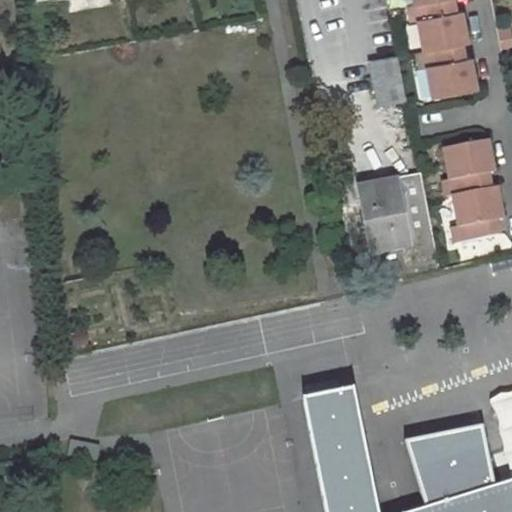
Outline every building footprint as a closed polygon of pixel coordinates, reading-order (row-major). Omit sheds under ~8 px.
[(27,0),(29,57),(268,10),(266,0),(27,0)] [(425,48),(451,44),(465,41),(469,40),(463,9),(459,10),(445,12),(442,0),(430,0),(416,3),(409,3),(412,20),(419,18),(425,48)] [(442,0),(445,12),(459,10),(456,0),(442,0)] [(453,58),(468,55),(465,41),(451,44),(453,58)] [(428,65),(435,96),(460,91),(479,87),(472,54),(468,55),(453,58),(451,44),(425,48),(418,49),(422,66),(428,65)] [(399,55),(370,61),(378,105),(407,99),(399,55)] [(444,148),(450,179),(444,179),(447,196),(453,195),(479,190),(476,175),(492,172),(494,171),(488,139),(470,143),(444,148)] [(420,170),(361,183),(379,284),(437,269),(433,240),(426,199),(420,170)] [(479,190),(494,187),(492,172),(476,175),(479,190)] [(453,195),(459,226),(453,227),(456,243),(488,236),(485,222),(500,219),(503,218),(497,187),(494,187),(479,190),(453,195)] [(488,236),(503,233),(500,219),(485,222),(488,236)] [(511,511),(511,480),(495,486),(483,425),(404,440),(424,509),(412,511),(375,511),(353,389),(302,399),(323,511),(511,511)]
